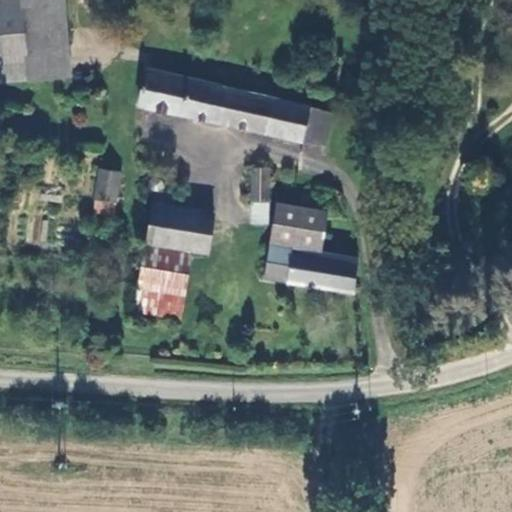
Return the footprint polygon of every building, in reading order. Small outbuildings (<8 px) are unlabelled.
[(57,0),(0,0),(0,79),(63,74),(57,0)] [(137,70),(129,105),(318,144),(323,115),(305,107),(137,70)] [(113,172),(93,170),(90,197),(111,199),(113,172)] [(259,202),(260,170),(247,171),(246,202),(259,202)] [(154,177),(150,178),(147,180),(146,184),(147,187),(149,190),(153,191),(156,191),(159,189),(160,185),(160,181),(157,179),(154,177)] [(272,202),(268,248),(319,253),(323,208),(272,202)] [(140,244),(185,250),(200,252),(205,215),(144,207),(140,244)] [(132,309),(157,314),(176,317),(185,250),(140,244),(132,309)] [(319,253),(268,248),(265,248),(262,281),(350,288),(354,257),(319,253)] [(132,309),(129,330),(155,334),(157,314),(132,309)]
